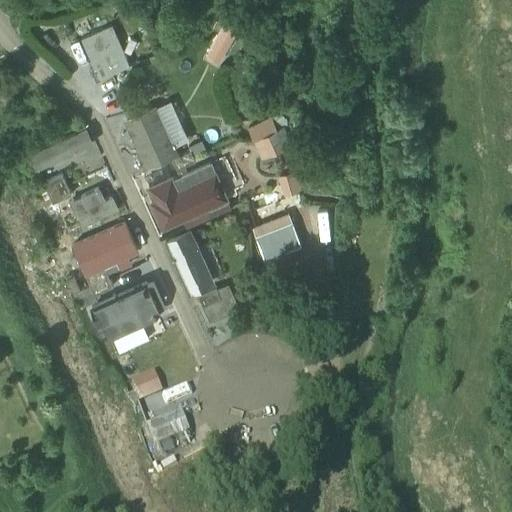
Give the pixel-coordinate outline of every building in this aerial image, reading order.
[(206,55),(222,63),(242,27),(227,19),(206,55)] [(93,65),(95,67),(91,69),(96,81),(101,79),(130,65),(123,51),(93,65)] [(123,123),(141,164),(189,144),(172,103),(123,123)] [(260,121),(248,126),(254,138),(256,145),(258,149),(269,145),(282,139),(276,125),(280,123),(277,115),(272,117),(271,116),(260,121)] [(89,128),(27,156),(37,178),(99,151),(89,128)] [(195,160),(193,156),(190,150),(171,158),(176,169),(195,160)] [(181,180),(200,171),(195,160),(176,169),(181,180)] [(297,171),(280,176),(285,194),(303,189),(297,171)] [(67,183),(62,173),(43,181),(48,192),(67,183)] [(177,181),(149,192),(163,228),(191,217),(177,181)] [(48,192),(53,202),(71,194),(67,183),(48,192)] [(105,188),(71,204),(85,233),(119,217),(105,188)] [(126,221),(70,247),(78,265),(135,239),(126,221)] [(302,247),(293,225),(259,238),(267,260),(272,272),(289,265),(284,253),(302,247)] [(213,285),(190,234),(167,244),(190,295),(213,285)] [(104,264),(85,273),(90,283),(109,275),(104,264)] [(90,283),(95,294),(113,285),(109,275),(90,283)] [(97,298),(95,294),(90,283),(80,288),(73,291),(80,307),(97,298)] [(221,297),(216,287),(216,286),(198,294),(203,305),(221,297)] [(272,286),(250,292),(254,305),(276,299),(272,286)] [(150,292),(104,311),(114,333),(159,313),(150,292)] [(275,333),(279,322),(267,318),(263,329),(275,333)] [(119,351),(149,337),(142,321),(112,335),(119,351)] [(151,397),(143,378),(132,383),(140,402),(151,397)] [(143,415),(147,426),(154,445),(188,433),(181,413),(166,419),(161,408),(143,415)] [(174,450),(170,440),(159,444),(163,455),(174,450)]
